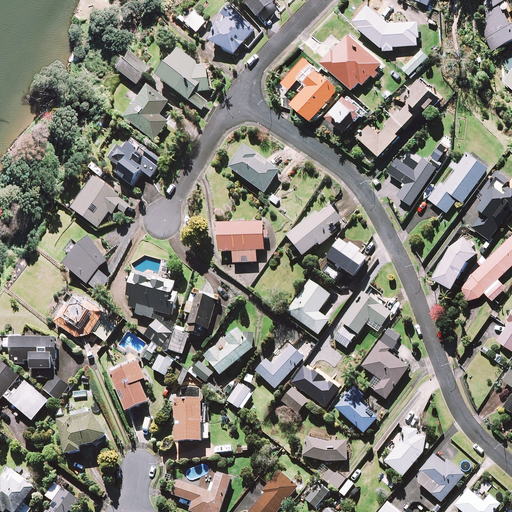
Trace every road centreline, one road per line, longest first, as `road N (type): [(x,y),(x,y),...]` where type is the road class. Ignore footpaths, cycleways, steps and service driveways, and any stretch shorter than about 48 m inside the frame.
road 1 (residential): [(237,95),(354,181),(403,265),(454,403),(511,467)]
road 2 (residential): [(161,219),(237,95)]
road 3 (residential): [(237,95),(319,0)]
